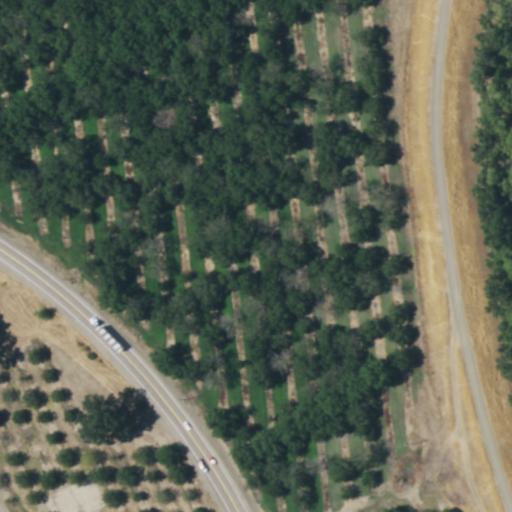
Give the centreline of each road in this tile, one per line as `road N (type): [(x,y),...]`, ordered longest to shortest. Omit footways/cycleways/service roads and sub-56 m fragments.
road 1 (residential): [(442,0),(429,113),(435,182),(469,384),(511,505)]
road 2 (secondary): [(237,511),(140,373),(0,249)]
